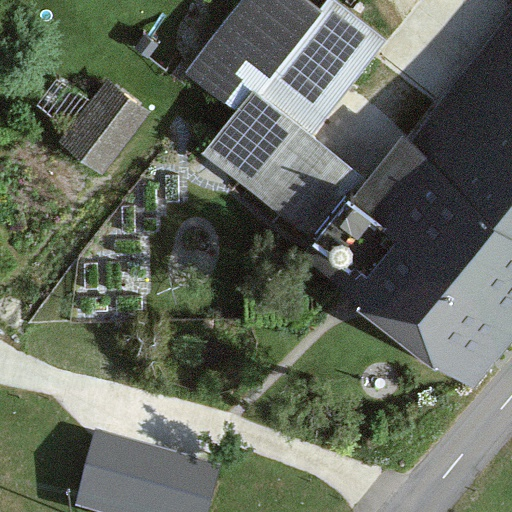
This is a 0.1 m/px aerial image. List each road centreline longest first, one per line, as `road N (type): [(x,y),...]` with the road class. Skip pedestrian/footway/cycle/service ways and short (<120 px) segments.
road 1 (track): [(0,377),(262,443),(334,477),(377,511)]
road 2 (unclassified): [(511,402),(417,511)]
